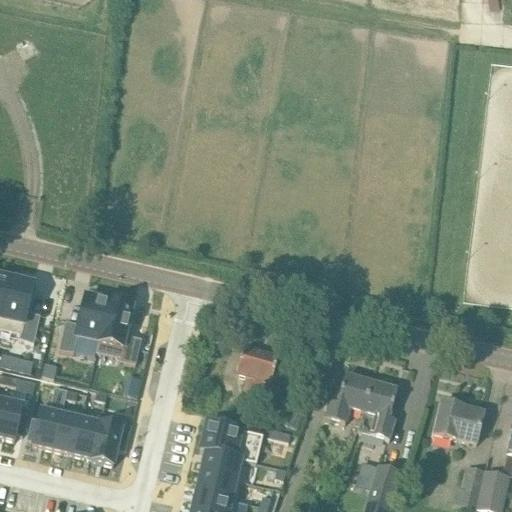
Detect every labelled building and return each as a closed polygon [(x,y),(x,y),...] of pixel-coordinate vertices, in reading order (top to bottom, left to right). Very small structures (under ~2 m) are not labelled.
[(9,283),(0,322),(0,333),(20,339),(19,343),(34,347),(40,320),(27,317),(33,289),(23,286),(24,283),(14,280),(13,284),(9,283)] [(0,322),(9,283),(0,280),(0,322)] [(65,326),(59,353),(74,356),(77,342),(98,347),(96,357),(108,306),(106,305),(107,302),(96,300),(95,304),(85,301),(78,329),(65,326)] [(108,306),(96,357),(119,363),(118,367),(135,371),(141,344),(125,341),(132,311),(108,306)] [(278,361),(243,351),(235,378),(247,381),(242,397),(258,402),(263,386),(270,388),(278,361)] [(334,392),(326,421),(345,426),(349,412),(362,416),(371,387),(344,379),(340,394),(334,392)] [(8,381),(6,390),(15,392),(17,384),(17,383),(8,381)] [(17,384),(15,392),(33,396),(34,388),(17,384)] [(357,436),(388,445),(394,425),(388,423),(397,394),(371,387),(362,416),(357,436)] [(67,396),(65,405),(75,407),(77,398),(67,396)] [(97,397),(95,405),(106,408),(108,399),(97,397)] [(1,406),(0,408),(0,442),(14,446),(23,406),(2,401),(1,406)] [(476,448),(483,417),(465,413),(465,411),(441,406),(434,437),(476,448)] [(306,416),(284,408),(278,426),(300,434),(306,416)] [(41,411),(31,450),(53,455),(62,420),(63,416),(41,411)] [(172,411),(173,431),(193,431),(193,411),(172,411)] [(62,420),(53,455),(71,460),(80,425),(62,420)] [(80,425),(71,460),(91,464),(100,425),(81,420),(80,425)] [(91,464),(91,466),(112,471),(120,439),(129,441),(131,431),(123,428),(101,423),(100,425),(91,464)] [(206,428),(199,455),(256,468),(262,441),(206,428)] [(270,434),(268,443),(278,445),(280,437),(270,434)] [(280,437),(278,445),(288,448),(290,439),(280,437)] [(200,476),(240,486),(245,466),(255,469),(256,468),(199,455),(199,456),(205,457),(200,476)] [(379,470),(365,511),(388,511),(400,477),(379,470)] [(452,510),(462,511),(470,511),(473,499),(479,500),(484,476),(464,472),(459,494),(457,493),(452,510)] [(278,473),(274,484),(283,486),(286,476),(278,473)] [(240,486),(200,476),(196,496),(235,505),(236,505),(240,486)] [(470,511),(503,511),(510,482),(484,476),(479,500),(473,499),(470,511)] [(196,496),(192,511),(233,511),(235,505),(196,496)] [(262,501),(259,511),(262,511),(267,511),(271,504),(262,501)]
